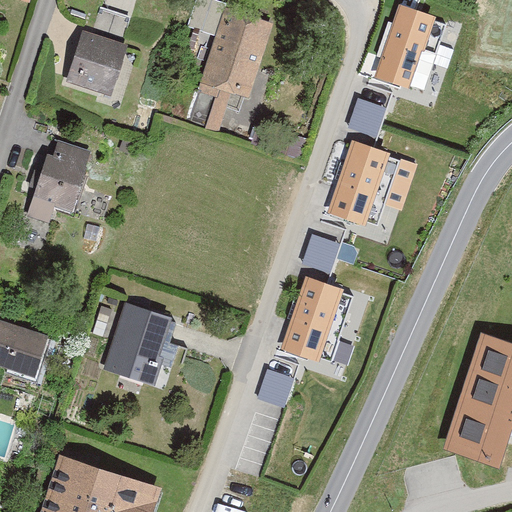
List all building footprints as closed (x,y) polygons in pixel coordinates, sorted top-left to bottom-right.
[(435,17),(399,5),(376,78),(412,89),(435,17)] [(268,23),(231,11),(206,86),(220,90),(209,123),(219,126),(233,84),(246,89),(268,23)] [(120,45),(86,35),(74,76),(108,86),(120,45)] [(352,127),(385,134),(391,104),(359,97),(352,127)] [(391,155),(353,142),(329,213),(366,226),(391,155)] [(71,206),(87,154),(62,146),(59,157),(50,154),(32,212),(48,217),(53,200),(71,206)] [(403,156),(389,205),(407,210),(420,161),(403,156)] [(306,261),(336,271),(341,257),(356,262),(362,246),(317,230),(306,261)] [(344,290),(306,278),(282,349),(320,361),(344,290)] [(511,306),(453,286),(388,471),(450,492),(471,434),(511,447),(511,306)] [(168,318),(127,307),(112,364),(155,376),(159,359),(170,362),(175,344),(162,340),(168,318)] [(43,337),(0,323),(0,359),(33,370),(43,337)] [(291,404),(300,374),(271,366),(262,396),(291,404)] [(147,511),(155,489),(66,460),(48,511),(147,511)]
